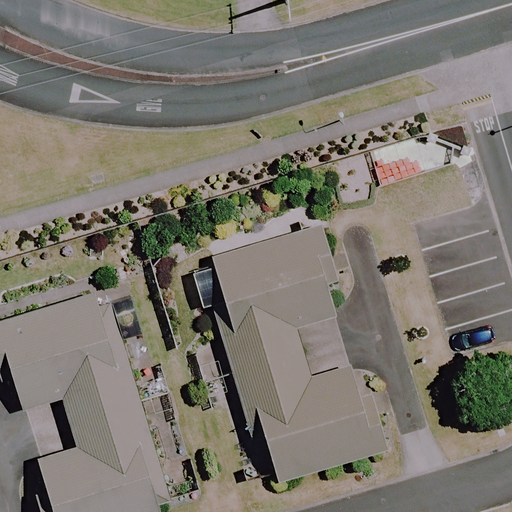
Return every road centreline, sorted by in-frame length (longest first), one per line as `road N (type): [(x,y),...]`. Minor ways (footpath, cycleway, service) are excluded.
road 1 (residential): [(0,30),(69,58),(150,74),(218,75),(288,67),(466,18)]
road 2 (residential): [(466,18),(511,174)]
road 3 (residential): [(376,511),(511,470)]
